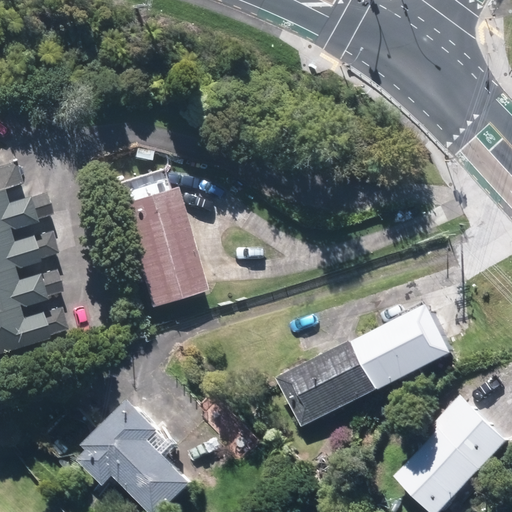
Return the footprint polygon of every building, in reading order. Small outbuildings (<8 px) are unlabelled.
[(0,187),(19,182),(13,161),(0,164),(0,350),(65,330),(57,306),(34,314),(33,310),(15,316),(12,306),(59,291),(52,269),(32,276),(31,272),(10,279),(7,268),(55,253),(47,229),(25,236),(24,234),(5,240),(1,230),(49,215),(42,192),(22,198),(21,195),(0,201),(0,187)] [(114,203),(147,307),(201,290),(169,186),(114,203)] [(434,304),(282,376),(306,426),(458,354),(434,304)] [(442,511),(511,441),(511,438),(469,396),(440,426),(443,430),(399,475),(436,511),(442,511)] [(163,432),(138,402),(88,445),(94,452),(85,459),(105,483),(98,489),(103,496),(116,485),(118,487),(126,480),(158,511),(166,511),(196,482),(156,438),(163,432)]
